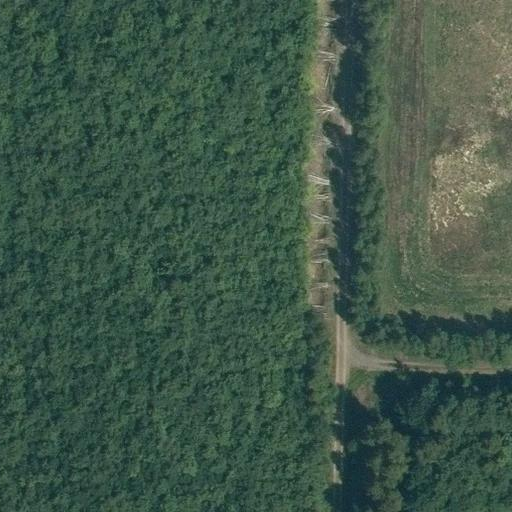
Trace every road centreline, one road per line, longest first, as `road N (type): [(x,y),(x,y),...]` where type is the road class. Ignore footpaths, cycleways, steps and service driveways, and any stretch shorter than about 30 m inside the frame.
road 1 (track): [(348,0),(332,511)]
road 2 (track): [(339,352),(374,362),(511,361)]
